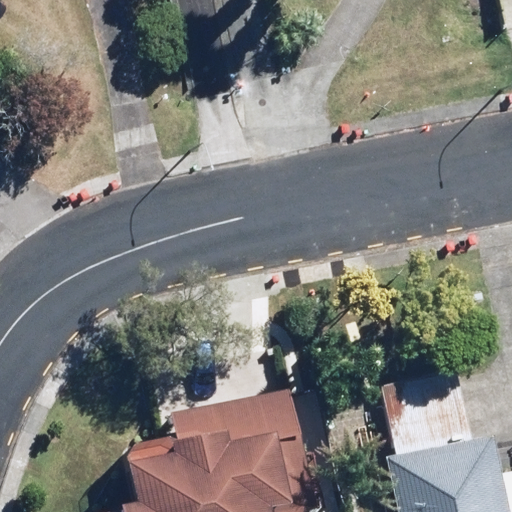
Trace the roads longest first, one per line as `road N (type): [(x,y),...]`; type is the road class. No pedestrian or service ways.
road 1 (residential): [(0,343),(74,268),(158,238),(254,212),(511,165)]
road 2 (unknown): [(200,0),(254,212)]
